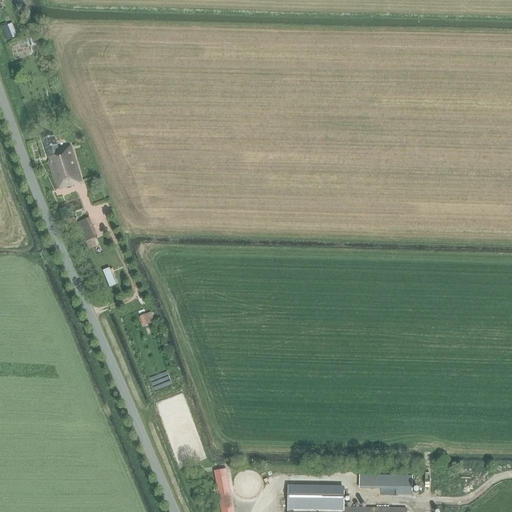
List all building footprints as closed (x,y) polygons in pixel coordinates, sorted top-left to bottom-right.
[(24,6),(22,0),(12,0),(15,9),(24,6)] [(1,27),(5,38),(12,36),(8,24),(1,27)] [(56,190),(81,183),(70,146),(58,150),(54,136),(42,139),(49,161),(47,162),(56,190)] [(77,223),(89,249),(94,247),(91,239),(94,237),(86,219),(77,223)] [(143,326),(150,323),(147,314),(139,316),(143,326)] [(213,471),(218,496),(230,493),(226,469),(213,471)] [(412,487),(412,476),(359,476),(358,487),(397,487),(397,496),(411,496),(412,487)] [(405,511),(406,509),(343,508),(343,488),(288,488),(287,511),(405,511)] [(230,493),(218,496),(220,510),(233,507),(230,493)]
